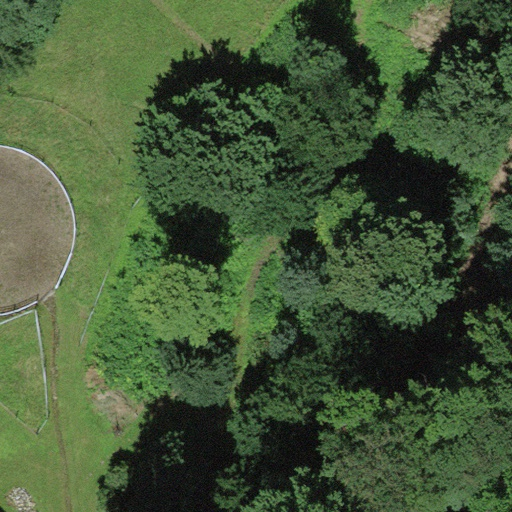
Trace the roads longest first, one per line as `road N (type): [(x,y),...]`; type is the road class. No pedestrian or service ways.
road 1 (track): [(308,511),(436,340),(511,175)]
road 2 (unknown): [(9,232),(50,313),(54,417),(72,511)]
